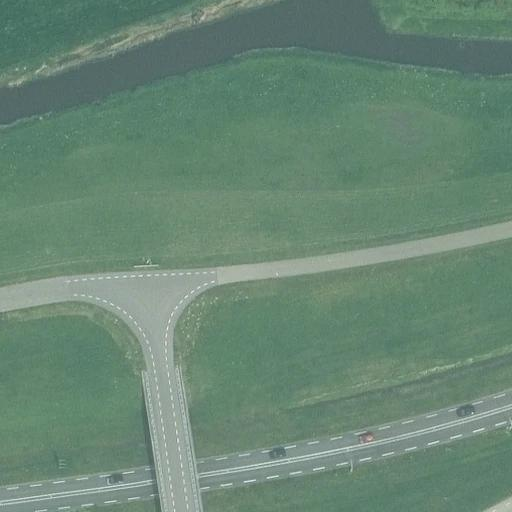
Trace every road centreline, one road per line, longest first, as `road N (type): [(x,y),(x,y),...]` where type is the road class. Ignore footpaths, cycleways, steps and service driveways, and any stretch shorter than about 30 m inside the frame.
road 1 (primary): [(0,504),(197,477),(511,405)]
road 2 (unclassified): [(145,283),(403,251),(511,228)]
road 3 (unclassified): [(180,511),(145,283)]
road 4 (unclassified): [(145,283),(0,301)]
